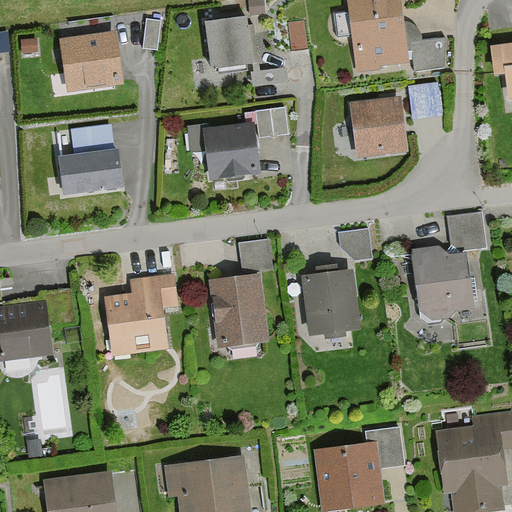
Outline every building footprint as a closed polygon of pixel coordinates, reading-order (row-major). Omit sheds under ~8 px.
[(410,69),(402,0),(391,0),(349,5),(357,76),(410,69)] [(263,18),(262,6),(250,7),(250,19),(263,18)] [(255,73),(250,20),(203,24),(208,77),(255,73)] [(161,26),(146,24),(142,53),(157,55),(161,26)] [(424,39),(413,32),(415,74),(448,73),(447,45),(424,46),(424,39)] [(124,89),(117,36),(61,43),(68,96),(124,89)] [(37,55),(36,45),(21,45),(21,55),(37,55)] [(511,47),(494,49),(497,81),(509,80),(511,103),(511,102),(511,47)] [(442,122),(439,88),(411,91),(414,125),(442,122)] [(410,157),(403,102),(352,108),(359,164),(410,157)] [(288,139),(284,113),(257,116),(261,143),(288,139)] [(263,179),(256,129),(211,134),(210,128),(189,131),(193,164),(210,162),(213,185),(263,179)] [(125,192),(121,153),(113,154),(110,130),(71,135),(74,159),(62,160),(66,198),(125,192)] [(450,251),(470,255),(486,253),(481,217),(447,221),(450,251)] [(341,251),(356,265),(371,263),(368,234),(339,238),(341,251)] [(272,272),(268,243),(238,248),(242,276),(272,272)] [(470,255),(450,251),(415,255),(422,320),(477,313),(470,255)] [(361,334),(356,275),(306,280),(312,339),(361,334)] [(177,312),(173,278),(130,283),(131,297),(106,300),(113,359),(171,353),(166,313),(177,312)] [(268,346),(261,278),(210,283),(216,340),(228,339),(229,349),(268,346)] [(0,364),(53,358),(47,306),(0,311),(0,364)] [(511,420),(511,421),(511,415),(472,420),(473,430),(437,434),(445,500),(454,499),(455,511),(506,511),(503,491),(510,490),(506,454),(511,453),(511,420)] [(406,468),(401,431),(363,436),(364,446),(315,452),(322,511),(360,511),(386,509),(382,471),(406,468)] [(252,511),(244,459),(165,471),(169,500),(181,498),(183,511),(252,511)] [(117,511),(113,475),(45,483),(48,511),(117,511)]
